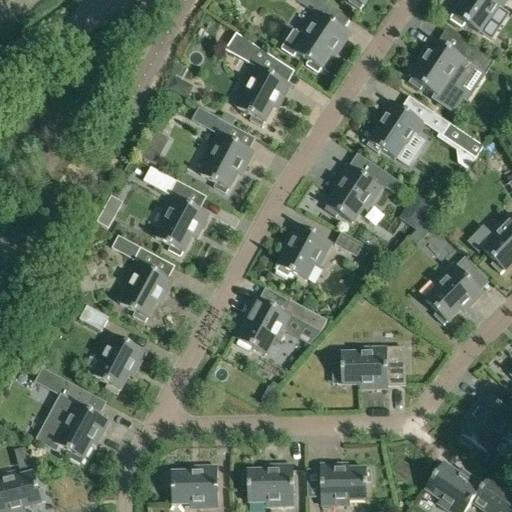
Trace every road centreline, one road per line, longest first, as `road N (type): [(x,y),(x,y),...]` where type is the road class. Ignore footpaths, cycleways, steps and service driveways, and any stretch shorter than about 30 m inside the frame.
road 1 (residential): [(154,430),(262,230),(412,0)]
road 2 (residential): [(391,427),(154,430)]
road 3 (residential): [(511,313),(419,421),(391,427)]
road 4 (unclassified): [(0,81),(94,0)]
